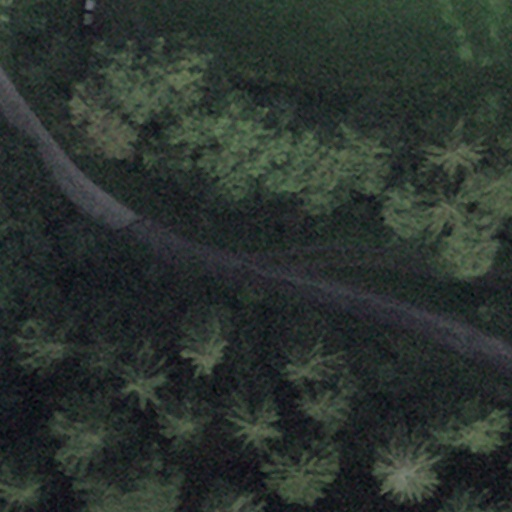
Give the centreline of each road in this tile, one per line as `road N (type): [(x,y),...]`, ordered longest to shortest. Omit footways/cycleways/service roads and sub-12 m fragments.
road 1 (track): [(511,362),(458,331),(176,254),(85,201)]
road 2 (track): [(255,273),(354,257),(511,289)]
road 3 (unclassified): [(85,201),(0,100)]
